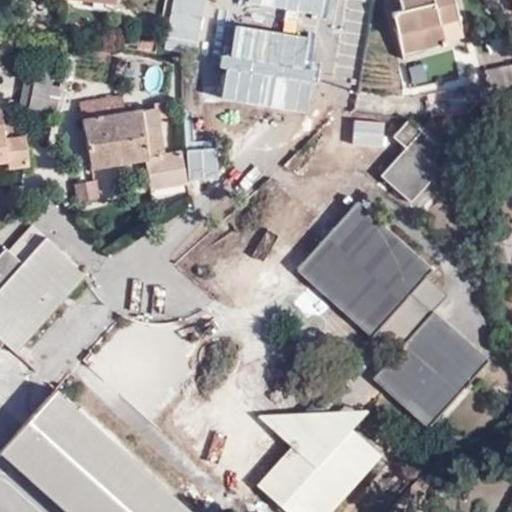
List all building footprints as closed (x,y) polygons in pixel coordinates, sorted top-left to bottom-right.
[(110,9),(110,3),(89,0),(77,0),(77,5),(110,9)] [(244,19),(247,0),(197,0),(196,11),(206,13),(205,21),(218,24),(219,15),(244,19)] [(418,30),(439,25),(459,20),(453,0),(399,0),(401,11),(392,12),(402,52),(422,46),(418,30)] [(399,0),(392,0),(392,12),(401,11),(399,0)] [(149,20),(145,40),(153,41),(156,22),(149,20)] [(443,41),(439,25),(418,30),(422,46),(443,41)] [(405,62),(413,90),(463,75),(455,48),(405,62)] [(488,87),(511,83),(511,64),(485,70),(488,87)] [(31,80),(24,114),(52,120),(59,86),(31,80)] [(474,88),(478,104),(485,104),(484,87),(474,88)] [(148,189),(162,187),(160,163),(163,162),(161,154),(156,118),(166,116),(164,101),(153,102),(154,107),(129,112),(128,105),(122,106),(121,97),(80,104),(91,166),(145,156),(148,189)] [(432,119),(421,131),(410,120),(395,135),(407,147),(381,174),(410,202),(450,157),(438,145),(449,134),(432,119)] [(190,120),(188,142),(222,147),(225,125),(190,120)] [(12,123),(2,124),(4,137),(12,136),(12,123)] [(4,137),(6,160),(7,166),(27,164),(24,135),(12,136),(4,137)] [(160,163),(162,187),(183,184),(181,151),(161,154),(163,162),(160,163)] [(74,183),(78,201),(99,198),(96,179),(74,183)] [(299,268),(374,337),(385,347),(393,355),(374,378),(429,426),(487,362),(409,293),(430,270),(357,203),(333,230),(323,242),(299,268)] [(307,228),(323,242),(333,230),(317,217),(307,228)] [(7,248),(0,256),(0,347),(5,342),(12,335),(22,344),(87,272),(35,225),(10,252),(7,248)] [(15,352),(22,344),(12,335),(5,342),(15,352)] [(374,337),(302,418),(323,416),(385,347),(374,337)] [(191,511),(56,389),(17,431),(38,450),(19,470),(65,511),(191,511)] [(260,420),(293,449),(306,460),(308,459),(313,457),(318,458),(323,460),(350,430),(364,414),(323,416),(302,418),(260,420)] [(306,460),(293,449),(258,487),(285,511),(331,511),(381,458),(350,430),(323,460),(318,458),(313,457),(308,459),(306,460)] [(38,450),(17,431),(0,449),(0,452),(19,470),(38,450)]
